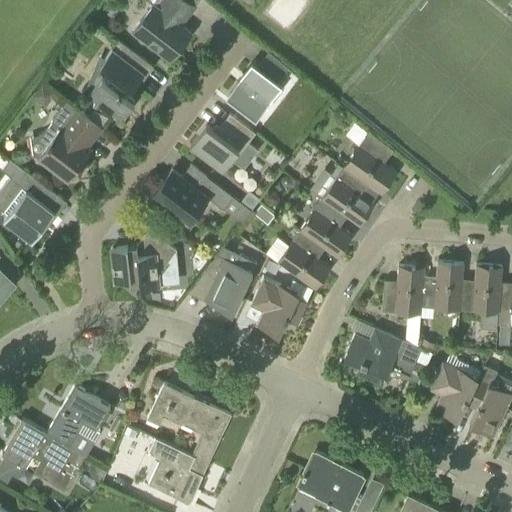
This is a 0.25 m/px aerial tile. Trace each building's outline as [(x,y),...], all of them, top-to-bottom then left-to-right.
[(194,6),(185,0),(163,0),(157,7),(153,4),(133,31),(170,59),(190,33),(180,25),(194,6)] [(138,86),(154,66),(119,39),(100,64),(107,69),(88,93),(95,98),(92,106),(112,114),(114,113),(119,117),(115,122),(117,124),(122,117),(124,119),(135,106),(132,104),(135,100),(128,95),(136,84),(138,86)] [(268,49),(256,66),(252,63),(228,94),(255,115),(269,97),(273,101),(283,88),(277,82),(289,66),(268,49)] [(42,83),(32,96),(46,107),(56,94),(42,83)] [(87,147),(102,128),(100,126),(108,116),(93,110),(88,117),(76,108),(66,100),(51,122),(50,124),(48,126),(46,129),(45,130),(42,132),(39,134),(35,135),(32,136),(30,136),(32,153),(37,157),(69,182),(77,171),(83,174),(89,166),(85,161),(92,151),(87,147)] [(255,132),(229,113),(216,131),(206,124),(190,145),(223,170),(238,149),(241,151),(255,132)] [(359,144),(343,167),(338,164),(338,165),(363,183),(364,181),(381,193),(396,172),(384,163),(393,150),(368,130),(355,121),(345,135),(359,144)] [(32,241),(64,199),(10,158),(9,159),(18,166),(0,190),(0,208),(7,214),(3,219),(32,241)] [(224,209),(241,222),(251,210),(191,164),(181,176),(172,169),(152,195),(171,209),(168,213),(189,228),(200,214),(197,211),(207,197),(223,210),(224,209)] [(320,199),(341,214),(342,213),(359,225),(374,203),(357,191),(363,183),(338,165),(331,173),(325,168),(310,189),(322,197),(320,199)] [(289,187),(290,187),(291,187),(291,186),(292,186),(292,185),(293,185),(293,184),(293,183),(294,183),(294,182),(294,181),(294,180),(293,180),(293,179),(293,178),(292,178),(292,177),(291,177),(290,176),(289,176),(288,176),(287,176),(286,176),(285,177),(284,177),(284,178),(283,178),(283,179),(283,180),(282,180),(282,181),(282,182),(283,183),(283,184),(283,185),(284,185),(284,186),(285,186),(285,187),(286,187),(287,187),(288,187),(289,187)] [(250,204),(258,192),(250,186),(241,197),(250,204)] [(320,199),(299,231),(320,244),(337,256),(352,235),(335,223),(341,214),(320,199)] [(261,214),(269,220),(275,213),(266,207),(261,214)] [(159,285),(159,281),(162,280),(163,282),(175,281),(174,270),(177,269),(176,261),(171,257),(176,249),(149,228),(136,245),(112,248),(115,282),(130,280),(131,285),(141,285),(141,287),(159,285)] [(320,244),(299,231),(277,262),(315,288),(330,266),(313,254),(320,244)] [(188,291),(188,292),(233,313),(257,262),(223,246),(222,245),(188,291)] [(276,263),(267,259),(264,267),(273,271),(276,263)] [(437,260),(436,282),(423,281),(424,267),(424,266),(422,283),(420,308),(420,313),(421,305),(458,308),(461,285),(462,264),(462,262),(437,260)] [(474,284),(462,283),(464,262),(462,262),(462,264),(461,285),(458,308),(481,310),(480,328),(496,329),(496,324),(497,313),(500,288),(501,286),(500,286),(502,265),(475,263),(474,284)] [(381,310),(407,312),(405,338),(418,343),(420,313),(420,308),(422,283),(424,266),(398,265),(396,286),(383,285),(381,310)] [(300,293),(272,280),(264,276),(252,304),(262,309),(255,323),(279,335),(287,319),(297,324),(307,301),(298,297),(300,293)] [(511,286),(501,286),(500,288),(497,313),(496,324),(510,326),(511,312),(511,286)] [(387,374),(390,367),(410,375),(422,347),(403,339),(403,338),(380,328),(375,340),(355,332),(344,356),(360,363),(356,373),(379,382),(383,373),(387,374)] [(508,335),(498,334),(497,343),(507,344),(508,335)] [(433,351),(437,343),(421,336),(418,343),(417,344),(433,351)] [(435,408),(458,419),(481,370),(458,360),(457,356),(453,354),(449,355),(446,362),(442,360),(429,388),(441,394),(435,408)] [(481,370),(458,419),(466,404),(467,404),(469,400),(478,404),(475,409),(476,409),(470,424),(493,435),(511,395),(511,392),(500,387),(504,378),(496,374),(498,371),(484,364),(481,370)] [(202,433),(192,454),(196,456),(196,455),(209,461),(231,413),(164,381),(147,417),(160,423),(164,415),(202,433)] [(47,431),(71,445),(85,422),(97,429),(111,404),(75,383),(47,431)] [(86,454),(71,445),(47,431),(23,417),(2,453),(6,455),(25,466),(26,466),(32,455),(41,460),(34,472),(65,490),(86,454)] [(137,430),(127,426),(124,433),(133,437),(137,430)] [(196,456),(192,454),(156,437),(149,452),(160,457),(148,482),(190,501),(203,473),(190,467),(196,456)] [(315,449),(297,486),(346,509),(364,472),(315,449)] [(19,476),(25,466),(6,455),(0,466),(0,476),(9,481),(13,473),(19,476)] [(98,481),(106,469),(94,461),(89,469),(91,476),(98,481)] [(353,511),(368,511),(382,483),(370,477),(353,511)] [(448,511),(407,492),(397,511),(448,511)]
